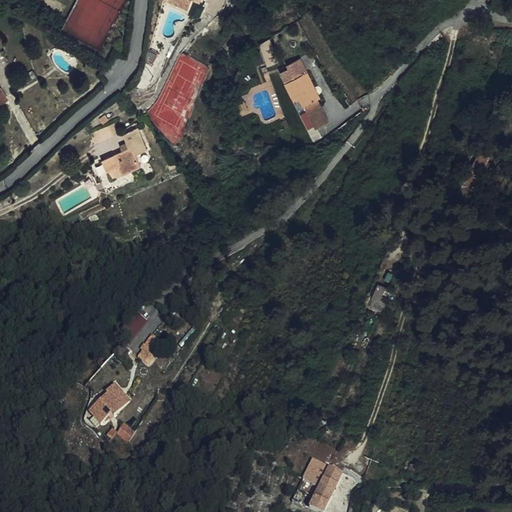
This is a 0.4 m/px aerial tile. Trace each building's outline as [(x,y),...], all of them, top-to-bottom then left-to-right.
[(188,0),(162,0),(162,2),(194,12),(196,5),(193,4),(191,8),(187,6),(188,0)] [(201,7),(196,5),(194,12),(192,17),(198,16),(201,7)] [(286,80),(297,106),(303,103),(319,97),(308,70),(286,80)] [(152,93),(156,83),(148,80),(145,90),(152,93)] [(115,152),(85,165),(90,175),(119,161),(115,152)] [(97,191),(102,202),(111,198),(115,207),(136,197),(130,186),(142,181),(132,160),(118,166),(124,179),(97,191)] [(172,189),(163,192),(166,200),(174,197),(172,189)] [(111,198),(102,202),(106,211),(115,207),(111,198)] [(378,283),(369,306),(383,312),(392,289),(378,283)] [(130,344),(150,326),(137,313),(118,331),(130,344)] [(137,353),(148,364),(160,351),(149,341),(137,353)] [(101,400),(94,410),(99,414),(105,403),(101,400)] [(99,414),(100,415),(96,422),(103,427),(114,410),(105,403),(99,414)] [(99,414),(94,410),(87,421),(93,426),(99,414)] [(125,422),(116,434),(128,442),(136,431),(125,422)] [(315,462),(310,459),(300,481),(304,483),(315,462)] [(317,490),(329,497),(339,473),(327,467),(317,490)] [(298,506),(308,485),(304,483),(300,481),(290,502),(298,506)] [(329,497),(317,490),(313,498),(325,504),(329,497)] [(313,498),(307,511),(321,511),(325,504),(313,498)]
